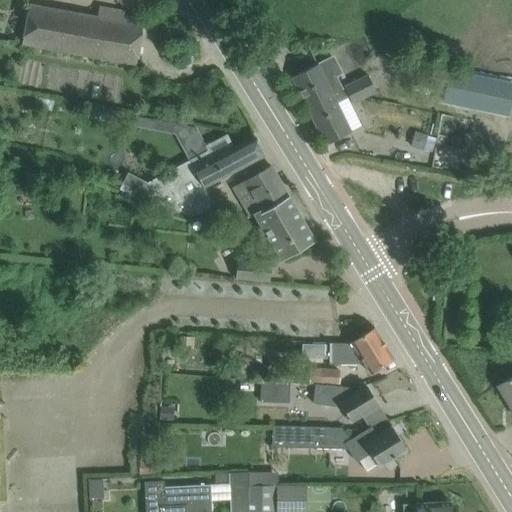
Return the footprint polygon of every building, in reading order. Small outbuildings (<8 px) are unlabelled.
[(142,0),(122,0),(128,9),(142,0)] [(109,9),(107,20),(28,5),(21,44),(135,64),(142,26),(125,23),(127,13),(109,9)] [(303,100),(338,82),(335,76),(342,73),(333,57),(317,65),(317,64),(291,77),(303,100)] [(339,109),(336,103),(347,97),(351,105),(376,92),(368,75),(341,88),(338,82),(303,100),(314,122),(339,109)] [(351,132),(340,110),(339,109),(314,122),(325,145),(351,132)] [(222,179),(247,165),(264,156),(254,136),(233,147),(226,134),(205,146),(207,151),(147,183),(129,173),(123,184),(167,207),(185,213),(196,214),(218,213),(204,189),(222,179)] [(288,196),(271,166),(234,188),(243,203),(257,195),(264,206),(266,209),(288,196)] [(280,260),(300,249),(314,241),(288,196),(266,209),(264,206),(253,213),(261,226),(253,231),(259,242),(267,237),(280,260)] [(236,259),(234,277),(269,280),(271,263),(236,259)] [(329,363),(356,363),(361,360),(369,373),(393,358),(374,328),(350,343),(330,343),(329,363)] [(192,349),(193,337),(178,336),(177,348),(192,349)] [(339,370),(326,370),(310,370),(309,382),(317,382),(338,384),(339,370)] [(511,376),(497,385),(511,409),(511,376)] [(338,386),(338,384),(317,382),(316,402),(341,407),(350,421),(377,404),(366,386),(353,394),(349,387),(338,386)] [(159,419),(173,420),(173,408),(160,407),(159,419)] [(272,426),(272,446),(350,448),(357,459),(365,471),(377,464),(378,465),(388,459),(405,448),(392,427),(376,436),(371,427),(354,438),(350,440),(342,427),(272,426)] [(138,474),(153,474),(153,460),(138,460),(138,474)] [(275,472),(229,472),(229,484),(229,485),(229,497),(230,511),(274,511),(275,485),(275,472)] [(211,511),(210,498),(210,485),(163,487),(163,480),(143,481),(143,496),(147,496),(148,511),(211,511)] [(450,511),(450,501),(406,504),(406,511),(450,511)]
